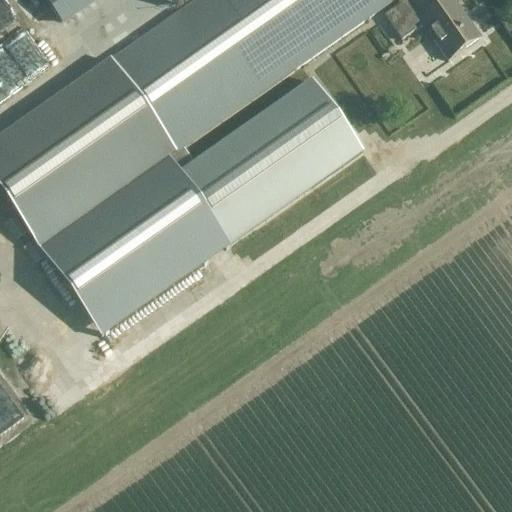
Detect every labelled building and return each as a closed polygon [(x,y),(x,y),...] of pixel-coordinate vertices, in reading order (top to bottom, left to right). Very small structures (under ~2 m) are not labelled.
[(199,0),(0,140),(0,193),(40,250),(102,339),(207,265),(226,291),(120,365),(196,473),(457,289),(381,182),(242,280),(224,253),(363,156),(312,84),(195,166),(184,149),(396,0),(199,0)] [(45,0),(62,23),(95,0),(45,0)] [(406,0),(396,0),(400,6),(384,17),(402,42),(423,26),(435,43),(437,41),(450,60),(448,61),(449,62),(480,40),(469,24),(467,26),(449,0),(421,20),(417,15),(419,13),(409,0),(408,0),(407,1),(406,0)] [(420,80),(441,66),(424,40),(403,54),(420,80)] [(0,434),(22,420),(8,400),(0,405),(0,434)]
